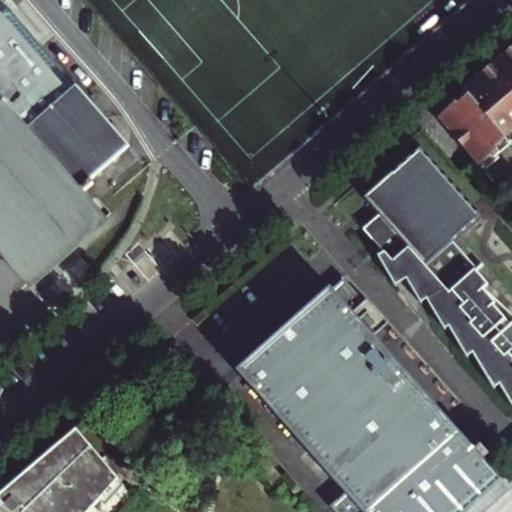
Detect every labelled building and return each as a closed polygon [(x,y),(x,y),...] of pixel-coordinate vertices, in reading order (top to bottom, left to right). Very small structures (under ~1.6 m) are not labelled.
[(13,8),(5,0),(0,0),(0,252),(30,286),(109,219),(86,192),(94,184),(91,181),(124,152),(100,125),(107,119),(103,114),(96,120),(92,116),(100,109),(13,8)] [(455,105),(437,121),(480,171),(498,156),(495,153),(507,143),(503,138),(509,133),(511,136),(511,56),(466,96),(469,99),(458,108),(455,105)] [(458,185),(423,148),(361,200),(378,219),(363,230),(382,253),(378,257),(400,290),(408,284),(422,309),(429,305),(431,311),(471,275),(476,271),(452,246),(484,218),(458,185)] [(511,311),(471,275),(431,311),(445,333),(449,330),(466,359),(470,357),(488,387),(493,385),(507,409),(511,406),(511,311)] [(332,291),(298,322),(239,375),(347,497),(331,510),(332,511),(461,511),(464,510),(497,482),(501,486),(503,484),(485,464),(490,460),(481,449),(476,454),(332,291)] [(89,511),(118,481),(76,431),(0,496),(0,511),(89,511)] [(274,483),(284,475),(269,459),(260,467),(274,483)] [(511,476),(503,484),(501,486),(471,511),(494,511),(511,496),(511,476)] [(309,494),(324,511),(334,502),(319,485),(309,494)]
